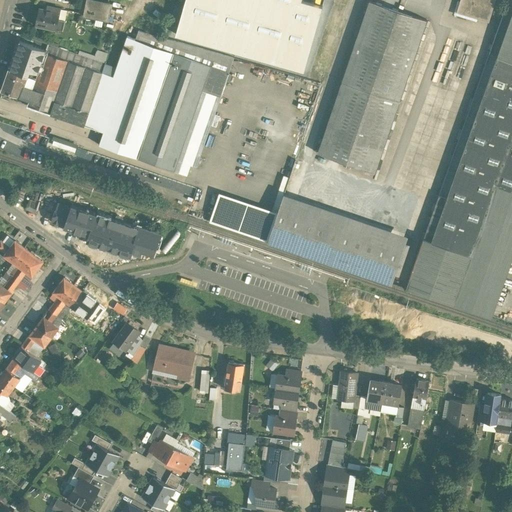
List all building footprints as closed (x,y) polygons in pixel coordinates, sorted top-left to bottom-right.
[(110,3),(93,0),(86,0),(83,16),(107,21),(110,3)] [(185,0),(176,34),(304,71),(323,6),(302,0),(185,0)] [(370,0),(318,153),(375,172),(427,20),(370,0)] [(494,0),(461,0),(458,11),(488,21),(494,0)] [(39,8),(35,25),(57,30),(57,28),(62,29),(64,20),(58,19),(60,8),(47,5),(47,9),(39,8)] [(511,7),(506,5),(489,53),(511,61),(511,7)] [(234,58),(139,31),(138,31),(135,39),(127,36),(114,76),(103,72),(45,53),(38,73),(38,72),(36,78),(36,79),(28,99),(29,100),(27,106),(88,126),(103,131),(99,144),(187,174),(191,164),(197,166),(234,58)] [(46,50),(20,41),(10,69),(28,76),(31,70),(38,72),(38,73),(45,53),(46,50)] [(105,63),(47,44),(46,50),(45,53),(103,72),(105,63)] [(511,61),(489,53),(448,167),(496,184),(511,189),(511,61)] [(28,76),(10,69),(2,91),(19,97),(20,96),(28,99),(36,79),(36,78),(28,76)] [(448,167),(424,238),(470,254),(496,184),(448,167)] [(273,210),(277,212),(281,202),(289,178),(284,176),(273,210)] [(33,188),(22,184),(18,195),(30,198),(33,188)] [(470,254),(453,304),(491,317),(511,258),(511,189),(496,184),(470,254)] [(44,191),(33,187),(33,188),(30,198),(28,205),(38,208),(44,191)] [(210,222),(267,241),(277,212),(273,210),(221,192),(210,222)] [(405,244),(281,202),(277,212),(267,241),(392,284),(405,244)] [(72,208),(61,204),(55,220),(66,224),(72,208)] [(83,210),(72,207),(72,208),(66,224),(66,225),(90,233),(96,215),(83,210)] [(166,238),(96,215),(90,233),(86,246),(129,260),(131,255),(141,259),(142,254),(151,257),(154,250),(161,253),(166,238)] [(6,253),(5,255),(14,261),(24,247),(15,240),(9,248),(6,253)] [(9,248),(0,241),(0,249),(6,253),(9,248)] [(24,247),(14,261),(19,265),(23,268),(33,254),(24,247)] [(33,254),(23,268),(27,271),(26,271),(31,275),(34,271),(41,261),(33,254)] [(19,274),(15,271),(12,275),(19,281),(23,276),(19,274)] [(19,281),(12,275),(9,280),(16,285),(19,281)] [(74,284),(65,277),(57,288),(56,287),(53,291),(58,294),(59,295),(60,295),(60,294),(64,297),(74,284)] [(16,285),(9,280),(8,281),(3,287),(11,292),(16,285)] [(0,284),(0,297),(4,301),(11,292),(3,287),(0,284)] [(74,284),(64,297),(67,300),(67,301),(72,305),(82,291),(74,284)] [(97,301),(82,291),(72,305),(87,315),(96,302),(97,301)] [(60,295),(55,301),(58,304),(63,298),(64,297),(60,294),(60,295)] [(63,298),(58,304),(62,307),(67,301),(67,300),(64,297),(63,298)] [(58,304),(55,301),(52,305),(59,311),(62,307),(58,304)] [(86,315),(94,321),(104,307),(96,302),(87,315),(86,315)] [(118,303),(115,308),(123,313),(126,309),(118,303)] [(59,311),(52,305),(49,309),(56,315),(59,311)] [(56,315),(49,309),(43,317),(54,325),(60,318),(56,315)] [(54,325),(43,317),(37,325),(51,336),(58,327),(54,325)] [(128,322),(114,340),(126,349),(136,335),(139,330),(128,322)] [(51,336),(37,325),(30,335),(35,339),(33,342),(35,343),(37,340),(44,345),(51,336)] [(30,335),(22,346),(27,350),(33,342),(35,339),(30,335)] [(136,335),(126,349),(134,355),(140,345),(143,339),(136,335)] [(150,338),(145,335),(143,339),(140,345),(145,348),(150,338)] [(55,358),(61,354),(55,344),(49,348),(55,358)] [(22,346),(21,346),(13,356),(14,357),(23,364),(33,371),(40,360),(27,350),(22,346)] [(193,353),(161,346),(157,366),(188,374),(193,353)] [(80,360),(85,354),(81,350),(76,356),(80,360)] [(14,357),(7,368),(15,374),(19,369),(23,364),(14,357)] [(244,364),(229,362),(224,389),(239,391),(244,364)] [(80,364),(72,372),(76,376),(84,367),(80,364)] [(7,368),(6,367),(0,374),(0,375),(14,386),(20,377),(15,374),(7,368)] [(15,374),(20,377),(24,373),(19,369),(15,374)] [(301,371),(287,369),(286,375),(300,377),(301,371)] [(358,373),(341,371),(338,399),(354,401),(354,400),(355,394),(355,387),(356,387),(358,373)] [(25,373),(18,388),(25,391),(32,377),(25,373)] [(286,375),(278,374),(276,388),(299,391),(301,377),(300,377),(286,375)] [(14,386),(0,375),(0,389),(2,391),(7,395),(14,386)] [(429,380),(416,378),(413,396),(422,397),(421,402),(425,403),(429,380)] [(386,381),(379,380),(379,381),(370,380),(367,396),(368,397),(375,398),(374,400),(383,402),(386,381)] [(393,383),(386,381),(383,402),(391,403),(391,401),(398,402),(399,402),(402,385),(393,384),(393,383)] [(299,391),(276,388),(274,402),(282,403),(296,405),(297,405),(299,391)] [(501,395),(487,393),(485,406),(483,419),(484,419),(497,421),(498,415),(500,398),(501,395)] [(361,395),(355,394),(354,400),(354,401),(353,407),(359,408),(361,395)] [(367,396),(361,395),(359,408),(366,409),(368,397),(367,396)] [(422,397),(413,396),(411,407),(413,408),(424,410),(425,403),(421,402),(422,397)] [(383,402),(374,400),(375,398),(368,397),(366,409),(371,409),(381,411),(383,402)] [(511,399),(500,398),(498,415),(511,417),(511,416),(511,399)] [(474,403),(451,399),(448,416),(446,429),(447,429),(458,431),(459,426),(467,428),(468,420),(471,421),(474,403)] [(391,403),(383,402),(381,411),(396,414),(397,406),(398,402),(391,401),(391,403)] [(5,408),(10,412),(15,406),(10,402),(5,408)] [(296,405),(282,403),(281,409),(295,411),(296,405)] [(0,404),(0,414),(11,423),(16,417),(10,412),(5,408),(0,404)] [(485,406),(479,405),(477,422),(484,423),(484,419),(483,419),(485,406)] [(366,409),(359,408),(358,415),(369,418),(371,409),(366,409)] [(424,410),(413,408),(409,426),(421,428),(424,410)] [(295,411),(281,409),(280,416),(296,419),(297,411),(295,411)] [(448,416),(442,415),(439,436),(445,437),(447,429),(446,429),(448,416)] [(511,417),(498,415),(497,421),(496,424),(511,426),(511,417)] [(280,416),(276,416),(274,431),(294,434),(296,419),(280,416)] [(356,438),(366,441),(369,426),(359,423),(356,438)] [(157,424),(148,440),(153,443),(155,440),(157,437),(163,427),(157,424)] [(511,426),(496,424),(495,431),(496,431),(505,432),(510,433),(510,431),(511,426)] [(505,432),(496,431),(494,442),(504,444),(505,432)] [(240,434),(228,433),(227,442),(229,442),(239,443),(240,434)] [(111,443),(95,434),(92,440),(98,443),(108,448),(111,443)] [(175,447),(157,437),(155,440),(153,443),(150,450),(168,460),(175,447)] [(291,440),(277,438),(275,447),(290,449),(291,440)] [(389,440),(387,449),(395,450),(397,441),(389,440)] [(345,450),(346,444),(333,441),(332,447),(345,450)] [(239,443),(229,442),(227,462),(226,468),(237,469),(242,470),(245,444),(239,443)] [(108,448),(98,443),(92,453),(114,465),(114,464),(116,461),(115,461),(119,454),(108,448)] [(187,454),(175,447),(168,460),(185,470),(191,459),(185,456),(187,454)] [(290,449),(275,447),(273,460),(269,459),(267,474),(289,478),(293,450),(290,449)] [(344,455),(345,450),(332,447),(330,452),(344,455)] [(343,461),(344,455),(330,452),(329,458),(343,461)] [(114,465),(92,453),(86,463),(86,464),(96,469),(107,475),(111,469),(113,466),(114,465)] [(86,463),(75,457),(72,462),(78,466),(93,474),(96,469),(86,464),(86,463)] [(341,467),(343,461),(329,458),(328,464),(341,467)] [(42,464),(31,459),(27,468),(37,473),(42,464)] [(369,467),(349,462),(348,468),(368,472),(369,467)] [(341,467),(328,464),(327,471),(345,474),(346,468),(341,467)] [(369,467),(368,472),(382,475),(383,468),(370,465),(369,467)] [(93,474),(78,466),(73,475),(79,479),(80,478),(89,484),(94,475),(93,474)] [(345,474),(327,471),(326,471),(324,485),(347,488),(349,474),(345,474)] [(182,478),(171,472),(165,482),(175,488),(180,491),(183,486),(179,483),(182,478)] [(203,479),(191,472),(186,479),(202,488),(203,479)] [(165,482),(154,476),(150,482),(148,486),(169,498),(175,488),(165,482)] [(79,479),(75,487),(72,488),(68,495),(69,497),(88,508),(92,501),(94,500),(95,498),(95,496),(98,489),(89,484),(80,478),(79,479)] [(270,481),(254,479),(253,486),(258,487),(259,485),(269,487),(270,481)] [(269,487),(259,485),(258,487),(256,503),(274,505),(276,488),(269,487)] [(347,488),(324,485),(322,499),(323,499),(341,501),(345,502),(347,488)] [(169,498),(148,486),(147,487),(145,490),(146,491),(142,497),(153,503),(163,509),(163,508),(169,498)] [(72,506),(58,498),(53,507),(62,511),(65,511),(66,510),(69,511),(72,506)] [(341,501),(323,499),(322,505),(323,505),(340,507),(341,501)] [(143,511),(128,503),(123,511),(143,511)] [(163,509),(153,503),(151,508),(157,511),(168,511),(169,511),(163,508),(163,509)]
